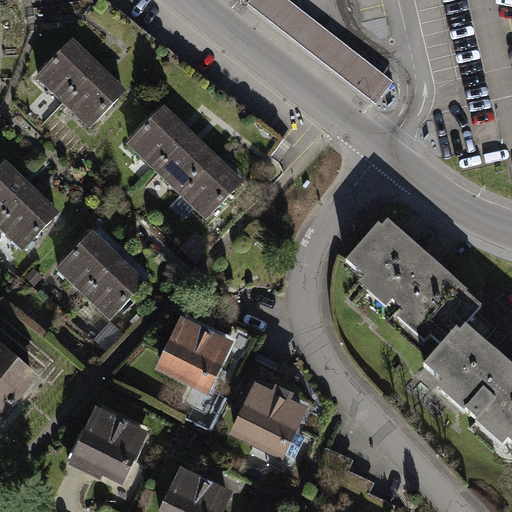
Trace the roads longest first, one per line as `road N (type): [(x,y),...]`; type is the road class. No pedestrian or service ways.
road 1 (residential): [(381,151),(321,242),(309,298),(321,357),(463,511)]
road 2 (tertiary): [(381,151),(190,0)]
road 3 (tertiary): [(511,234),(478,220),(381,151)]
